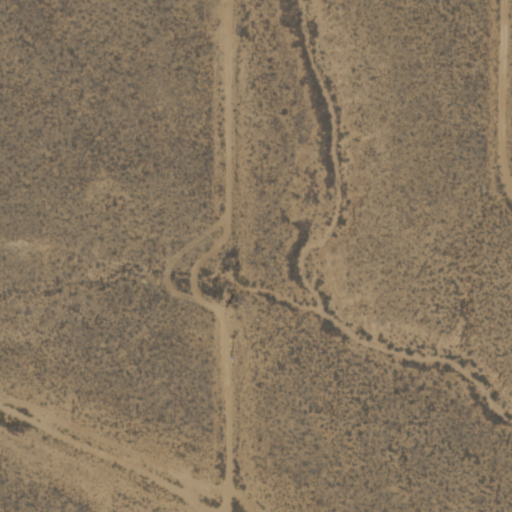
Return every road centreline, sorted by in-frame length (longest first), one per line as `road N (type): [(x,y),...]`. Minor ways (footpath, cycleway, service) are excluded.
road 1 (track): [(0,412),(214,511)]
road 2 (track): [(511,185),(503,150),(506,0)]
